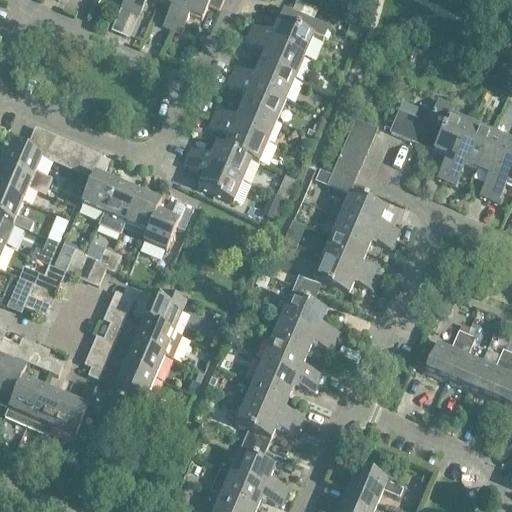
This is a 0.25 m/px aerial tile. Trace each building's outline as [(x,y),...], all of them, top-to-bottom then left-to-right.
[(113,9),(115,0),(104,0),(103,7),(113,9)] [(134,0),(124,0),(120,11),(129,14),(134,0)] [(159,0),(134,0),(129,14),(138,18),(146,0),(149,0),(158,4),(159,0)] [(171,9),(163,29),(171,32),(185,0),(159,0),(158,4),(171,9)] [(202,22),(207,8),(219,13),(224,0),(185,0),(171,32),(181,36),(189,17),(202,22)] [(328,30),(293,15),(283,11),(277,24),(277,23),(271,36),(252,28),(248,36),(303,60),(312,40),(322,44),(328,30)] [(248,36),(244,46),(264,54),(259,66),(294,82),(303,60),(248,36)] [(259,66),(253,78),(234,70),(230,79),(285,102),(294,82),(259,66)] [(308,72),(302,87),(325,97),(332,83),(308,72)] [(230,79),(226,88),(246,96),(241,108),(276,123),(285,102),(230,79)] [(433,154),(448,118),(449,119),(453,110),(437,103),(428,126),(431,127),(421,149),(433,154)] [(241,108),(235,121),(216,112),(212,121),(267,145),(276,123),(241,108)] [(409,118),(398,113),(389,135),(399,140),(409,118)] [(411,144),(420,122),(409,118),(399,140),(411,144)] [(449,119),(448,118),(433,154),(446,159),(437,179),(446,183),(469,127),(449,119)] [(250,164),(258,167),(267,145),(212,121),(208,130),(228,139),(223,150),(222,151),(251,163),(250,164)] [(372,143),(377,132),(355,122),(350,133),(372,143)] [(411,144),(421,149),(431,127),(428,126),(420,122),(411,144)] [(455,187),(464,167),(475,172),(491,137),(469,127),(446,183),(455,187)] [(310,128),(306,136),(313,139),(316,131),(310,128)] [(45,136),(34,131),(25,153),(36,158),(45,136)] [(367,154),(372,143),(350,133),(345,144),(367,154)] [(56,141),(45,136),(36,158),(41,160),(47,162),(56,141)] [(488,177),(479,197),(488,201),(511,146),(491,137),(475,172),(488,177)] [(56,141),(47,162),(58,167),(67,145),(56,141)] [(362,165),(367,154),(345,144),(340,155),(362,165)] [(67,145),(58,167),(69,172),(79,150),(67,145)] [(497,205),(506,185),(511,187),(511,145),(511,146),(488,201),(497,205)] [(41,160),(36,158),(25,153),(10,147),(1,170),(48,190),(52,181),(35,174),(41,160)] [(223,150),(215,147),(210,160),(190,151),(186,161),(241,184),(250,164),(251,163),(222,151),(223,150)] [(79,150),(69,172),(80,177),(90,155),(79,150)] [(80,177),(91,181),(81,207),(103,216),(115,186),(102,180),(109,164),(90,155),(80,177)] [(336,166),(358,176),(362,165),(340,155),(336,166)] [(186,161),(182,169),(202,178),(197,191),(232,206),(241,184),(186,161)] [(336,166),(331,177),(353,187),(358,176),(336,166)] [(0,195),(22,205),(28,191),(45,198),(48,190),(1,170),(0,171),(0,195)] [(326,188),(348,198),(353,187),(331,177),(326,188)] [(285,179),(281,187),(290,191),(294,183),(285,179)] [(137,195),(115,186),(103,216),(125,226),(137,195)] [(2,223),(29,234),(33,225),(16,218),(22,205),(0,195),(0,221),(2,223)] [(156,215),(160,205),(137,195),(125,226),(146,235),(147,235),(156,214),(156,215)] [(270,197),(267,205),(280,211),(283,203),(270,197)] [(395,243),(398,234),(379,226),(384,213),(348,198),(339,219),(395,243)] [(146,235),(142,245),(165,255),(175,231),(184,235),(194,211),(185,208),(176,204),(169,220),(156,215),(156,214),(147,235),(146,235)] [(366,256),(371,244),(391,252),(395,243),(339,219),(330,241),(366,256)] [(376,286),(380,276),(361,268),(366,256),(330,241),(321,262),(376,286)] [(63,248),(53,270),(65,275),(74,253),(63,248)] [(85,258),(74,253),(65,275),(76,280),(85,258)] [(108,267),(112,256),(104,253),(99,264),(108,267)] [(46,258),(36,254),(32,262),(43,266),(46,258)] [(112,256),(108,267),(105,273),(113,276),(120,260),(112,256)] [(96,262),(85,258),(76,280),(87,284),(96,262)] [(28,270),(39,275),(43,266),(32,262),(28,270)] [(98,289),(105,273),(108,267),(99,264),(96,262),(87,284),(98,289)] [(316,298),(320,287),(347,299),(353,286),(373,295),(376,286),(321,262),(312,283),(299,277),(294,289),(316,298)] [(59,286),(37,277),(32,288),(54,298),(59,286)] [(18,282),(14,293),(28,298),(32,288),(18,282)] [(28,298),(28,299),(50,309),(54,298),(32,288),(28,298)] [(335,346),(339,336),(319,328),(325,315),(311,309),(316,298),(294,289),(279,322),(335,346)] [(143,324),(171,336),(172,336),(185,304),(163,295),(159,304),(126,290),(122,299),(139,306),(133,320),(143,324)] [(27,302),(16,297),(12,306),(23,310),(27,302)] [(23,310),(45,320),(50,309),(28,299),(27,302),(23,310)] [(489,318),(484,329),(490,331),(495,320),(489,318)] [(306,358),(311,346),(331,354),(335,346),(279,322),(270,343),(306,358)] [(164,360),(169,362),(179,339),(172,336),(171,336),(143,324),(133,346),(164,359),(164,360)] [(106,334),(118,339),(121,331),(110,326),(106,334)] [(114,348),(118,339),(106,334),(103,343),(114,348)] [(424,375),(446,385),(466,338),(458,334),(451,351),(437,345),(424,375)] [(468,394),(481,364),(468,358),(475,342),(466,338),(446,385),(468,394)] [(0,368),(10,346),(1,342),(0,345),(0,368)] [(270,343),(261,364),(317,388),(321,379),(301,370),(306,358),(270,343)] [(26,372),(11,366),(19,349),(10,346),(0,368),(0,408),(7,411),(8,412),(21,382),(26,372)] [(124,368),(155,381),(164,360),(164,359),(133,346),(124,368)] [(495,370),(481,364),(468,394),(490,404),(511,357),(502,353),(495,370)] [(511,377),(511,376),(511,357),(490,404),(511,413),(511,377)] [(49,375),(54,364),(46,360),(41,372),(49,375)] [(58,379),(63,368),(54,364),(49,375),(58,379)] [(261,364),(252,385),(288,401),(293,388),(313,397),(317,388),(261,364)] [(114,391),(145,404),(155,381),(124,368),(114,391)] [(91,371),(87,379),(99,384),(102,375),(91,370),(91,371)] [(211,381),(208,387),(213,389),(216,383),(211,381)] [(7,411),(3,420),(26,430),(43,391),(21,382),(8,412),(7,411)] [(192,384),(188,394),(195,397),(199,387),(192,384)] [(252,385),(243,406),(299,430),(303,421),(283,412),(288,401),(252,385)] [(87,411),(98,416),(106,398),(85,390),(78,406),(65,400),(52,431),(74,441),(87,411)] [(26,430),(49,440),(52,431),(65,400),(43,391),(26,430)] [(299,430),(243,406),(234,428),(247,434),(243,445),(265,454),(275,430),(295,439),(299,430)] [(243,445),(228,478),(284,501),(288,492),(268,484),(273,471),(260,465),(265,454),(243,445)] [(346,494),(377,507),(382,493),(399,500),(403,491),(356,471),(346,494)] [(228,478),(219,499),(249,511),(255,511),(260,502),(280,510),(284,501),(228,478)] [(338,511),(374,511),(377,507),(346,494),(338,511)] [(249,511),(219,499),(213,511),(249,511)]
